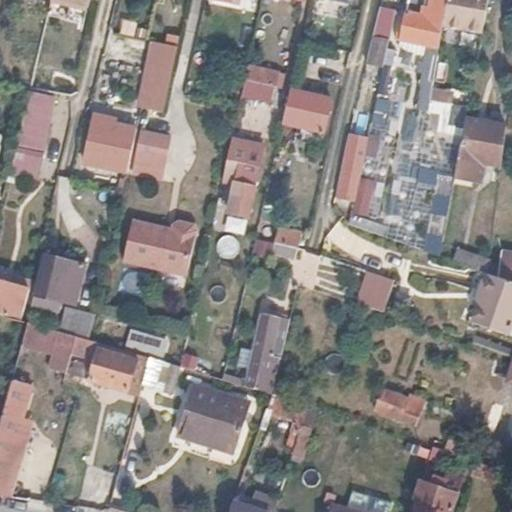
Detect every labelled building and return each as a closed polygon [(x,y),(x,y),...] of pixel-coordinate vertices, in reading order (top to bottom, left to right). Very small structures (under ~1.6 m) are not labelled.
[(47,0),(47,2),(82,10),(84,0),(47,0)] [(407,0),(406,11),(419,13),(421,5),(427,6),(427,0),(407,0)] [(421,5),(419,13),(442,17),(444,0),(427,0),(427,6),(421,5)] [(484,0),(444,0),(442,17),(440,28),(478,36),(484,0)] [(376,6),(370,31),(386,35),(391,9),(376,6)] [(398,43),(436,50),(440,28),(442,17),(419,13),(406,11),(404,10),(398,43)] [(386,35),(370,31),(364,59),(380,63),(383,49),(386,35)] [(436,50),(398,43),(397,48),(407,56),(422,58),(421,64),(416,64),(415,76),(419,77),(415,112),(426,114),(428,103),(430,91),(436,50)] [(392,51),(383,49),(380,63),(379,68),(374,97),(381,99),(392,51)] [(137,109),(160,114),(170,64),(148,60),(137,109)] [(438,62),(435,82),(445,83),(448,63),(438,62)] [(284,73),(247,65),(240,99),(270,105),(274,87),(281,89),(284,73)] [(428,103),(450,107),(452,95),(430,91),(428,103)] [(328,100),(289,92),(282,124),(321,134),(328,100)] [(62,106),(24,97),(3,184),(38,194),(62,106)] [(388,102),(373,98),(368,124),(383,127),(388,102)] [(428,103),(426,114),(437,117),(435,135),(461,139),(464,121),(466,109),(450,107),(428,103)] [(83,153),(125,163),(133,129),(90,120),(83,153)] [(503,128),(464,121),(461,139),(453,179),(482,185),(485,165),(498,168),(503,128)] [(365,138),(347,134),(333,192),(353,198),(357,181),(362,157),(365,138)] [(376,137),(366,135),(365,138),(362,157),(372,158),(376,137)] [(149,165),(146,180),(165,183),(173,143),(140,137),(135,162),(149,165)] [(230,140),(220,184),(232,186),(226,215),(245,220),(261,147),(230,140)] [(353,198),(349,217),(365,220),(373,184),(357,181),(353,198)] [(404,220),(403,248),(441,249),(443,202),(429,202),(428,221),(404,220)] [(385,230),(349,218),(347,228),(382,239),(385,230)] [(168,232),(128,222),(119,263),(183,277),(193,232),(190,227),(174,224),(169,227),(168,232)] [(255,224),(254,255),(270,256),(272,225),(255,224)] [(276,229),(272,244),(296,250),(300,234),(276,229)] [(497,278),(499,262),(457,247),(453,260),(482,273),(484,274),(497,278)] [(497,278),(511,283),(511,253),(500,253),(499,262),(497,278)] [(70,304),(80,266),(42,256),(33,295),(70,304)] [(364,273),(354,306),(380,314),(392,282),(364,273)] [(507,335),(511,320),(511,283),(497,278),(484,274),(482,273),(476,293),(480,294),(470,324),(507,335)] [(0,312),(20,318),(26,290),(0,283),(0,312)] [(88,337),(95,314),(63,305),(57,328),(88,337)] [(279,352),(284,334),(287,321),(260,315),(245,388),(266,394),(275,352),(279,352)] [(70,352),(74,338),(26,324),(20,345),(27,346),(37,349),(39,343),(70,352)] [(123,345),(161,355),(166,339),(128,329),(123,345)] [(85,346),(87,341),(74,338),(70,352),(82,356),(85,346)] [(135,356),(87,341),(85,346),(97,349),(134,360),(135,356)] [(27,346),(20,345),(15,362),(21,363),(27,346)] [(134,360),(97,349),(93,363),(88,383),(126,392),(134,360)] [(511,383),(511,379),(511,358),(494,352),(486,376),(511,383)] [(74,357),(69,377),(88,383),(93,363),(74,357)] [(170,395),(177,368),(147,359),(140,388),(170,395)] [(21,363),(15,362),(10,382),(21,385),(26,365),(21,363)] [(0,497),(6,498),(28,423),(22,421),(31,388),(21,385),(10,382),(0,416),(0,497)] [(177,437),(231,454),(244,413),(232,410),(235,400),(191,388),(177,437)] [(405,401),(380,391),(373,411),(412,427),(418,413),(403,406),(405,401)] [(304,406),(269,395),(265,408),(301,419),(304,406)] [(431,467),(424,464),(408,511),(449,511),(460,479),(445,473),(443,480),(429,475),(431,467)] [(87,466),(82,488),(107,494),(112,472),(87,466)] [(268,511),(271,503),(252,497),(248,509),(236,504),(233,511),(268,511)]
